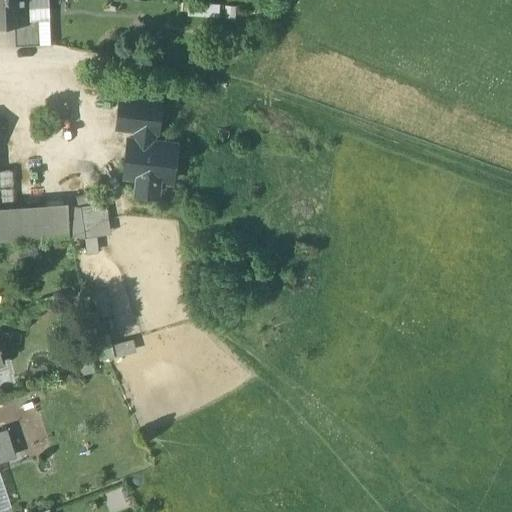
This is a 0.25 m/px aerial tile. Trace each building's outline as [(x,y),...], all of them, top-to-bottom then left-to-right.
[(48,0),(0,0),(0,25),(1,25),(3,22),(14,22),(26,21),(26,20),(38,20),(50,19),(48,0)] [(26,21),(14,22),(15,46),(39,45),(38,20),(26,20),(26,21)] [(160,103),(121,98),(118,126),(137,128),(153,130),(157,131),(160,103)] [(176,145),(152,142),(153,130),(137,128),(136,140),(128,139),(124,175),(139,176),(138,192),(155,194),(157,178),(172,180),(176,145)] [(102,358),(136,351),(133,339),(115,343),(112,332),(97,335),(102,358)] [(8,430),(0,431),(0,466),(6,465),(5,458),(16,455),(8,430)]
